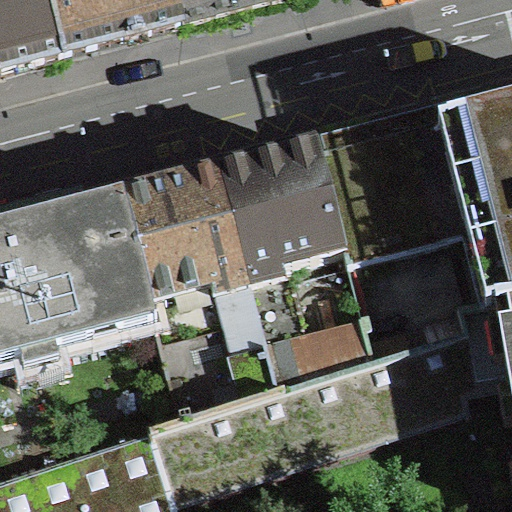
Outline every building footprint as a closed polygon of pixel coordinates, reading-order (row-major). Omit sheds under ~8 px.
[(0,0),(0,78),(41,68),(63,62),(47,0),(0,0)] [(47,0),(63,62),(118,48),(182,31),(174,0),(47,0)] [(174,0),(182,31),(205,26),(272,8),(299,1),(298,0),(174,0)] [(480,313),(511,307),(511,92),(321,142),(323,150),(315,152),(343,259),(346,273),(348,272),(462,243),(480,309),(480,313)] [(343,259),(315,152),(218,177),(276,401),(372,370),(361,330),(360,330),(306,344),(289,281),(283,282),(282,275),(343,259)] [(276,401),(218,177),(218,176),(196,181),(159,191),(121,201),(121,202),(181,431),(276,401)] [(0,488),(28,479),(150,441),(153,440),(181,431),(121,202),(86,211),(44,222),(41,211),(0,221),(0,488)] [(511,307),(480,313),(461,316),(467,340),(372,370),(276,401),(181,431),(153,440),(150,441),(172,511),(179,511),(469,421),(468,419),(466,403),(509,395),(511,410),(511,307)] [(172,511),(150,441),(28,479),(0,488),(0,511),(172,511)]
